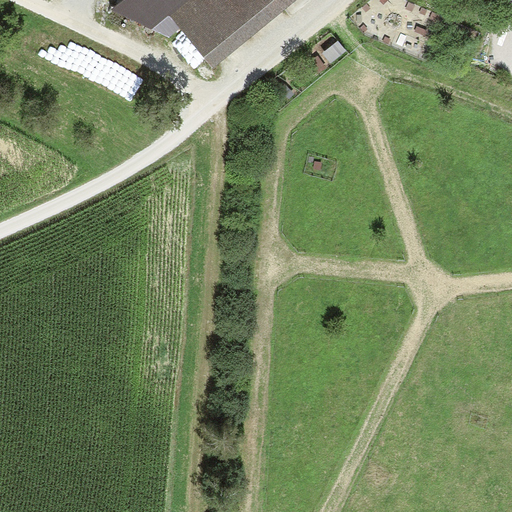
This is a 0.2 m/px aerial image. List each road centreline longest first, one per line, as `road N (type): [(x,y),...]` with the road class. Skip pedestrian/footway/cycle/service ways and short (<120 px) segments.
road 1 (track): [(192,511),(219,97)]
road 2 (track): [(0,230),(89,191),(169,143),(219,97)]
road 3 (track): [(17,0),(219,97)]
road 4 (residential): [(219,97),(339,0)]
